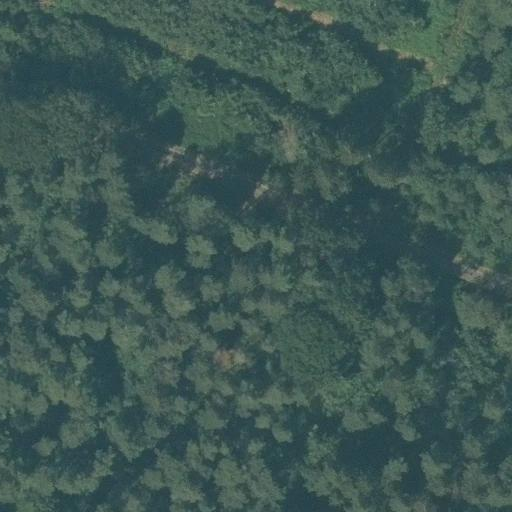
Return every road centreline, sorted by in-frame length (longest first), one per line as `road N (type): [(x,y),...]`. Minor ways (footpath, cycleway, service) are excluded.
road 1 (track): [(380,227),(0,79)]
road 2 (track): [(380,227),(467,0)]
road 3 (track): [(511,280),(380,227)]
